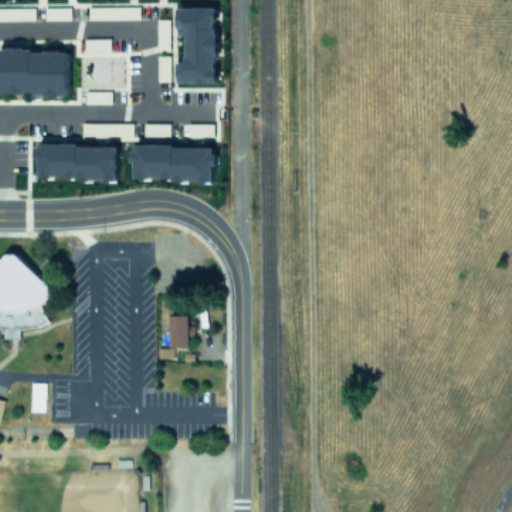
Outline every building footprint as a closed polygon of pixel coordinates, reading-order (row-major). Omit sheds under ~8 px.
[(44,7),(45,20),(70,19),(70,6),(44,7)] [(139,6),(87,6),(87,19),(139,19),(139,6)] [(178,83),(218,81),(215,6),(177,8),(178,34),(186,34),(187,55),(177,55),(178,83)] [(35,7),(0,7),(0,20),(35,20),(35,7)] [(168,18),(157,18),(157,50),(168,50),(168,18)] [(0,89),(0,93),(69,94),(70,50),(1,49),(0,89)] [(169,55),(157,55),(158,81),(169,81),(169,55)] [(132,123),(81,122),(81,135),(132,136),(132,123)] [(143,136),(169,135),(169,122),(143,123),(143,136)] [(212,123),(187,123),(187,136),(212,136),(212,123)] [(118,144),(38,144),(38,178),(118,177),(118,144)] [(135,180),(212,179),(212,165),(215,165),(215,144),(132,146),(132,161),(134,161),(135,180)] [(0,335),(10,346),(45,312),(39,306),(54,292),(11,249),(0,260),(0,335)] [(188,315),(170,315),(170,347),(188,346),(188,315)]
